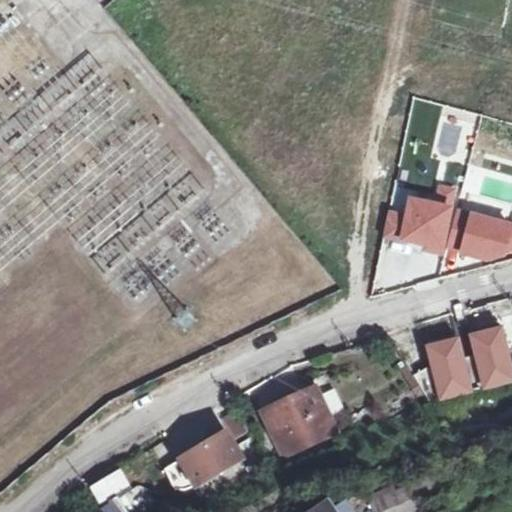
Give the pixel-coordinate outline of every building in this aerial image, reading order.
[(413,220),(393,217),(389,238),(431,247),(430,252),(446,255),(455,211),(417,203),(413,220)] [(409,391),(435,378),(421,350),(395,363),(409,391)] [(315,385),(259,410),(281,456),(336,432),(315,385)] [(236,412),(220,420),(229,437),(246,430),(236,412)] [(222,433),(181,457),(197,484),(239,458),(222,433)] [(197,484),(181,457),(165,467),(181,494),(197,484)] [(121,471),(97,486),(108,502),(104,505),(108,511),(116,511),(110,501),(131,488),(121,471)] [(435,485),(430,474),(415,481),(420,492),(435,485)] [(420,511),(425,510),(417,494),(412,484),(377,500),(382,511),(420,511)] [(443,502),(435,485),(420,492),(417,494),(425,510),(443,502)] [(352,511),(346,503),(334,511),(329,504),(318,511),(352,511)]
